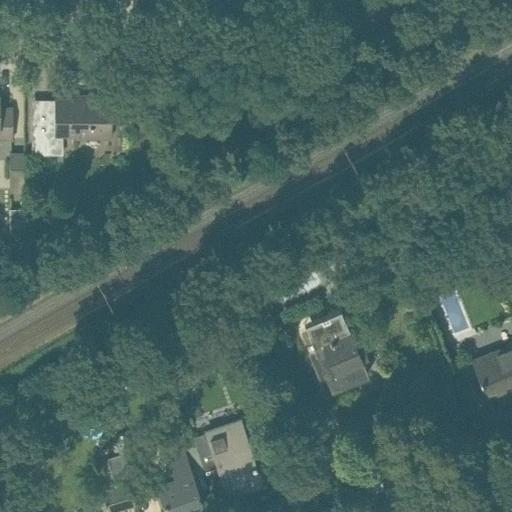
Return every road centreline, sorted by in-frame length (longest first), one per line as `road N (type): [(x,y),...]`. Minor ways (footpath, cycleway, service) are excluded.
road 1 (residential): [(0,46),(306,46),(332,40),(397,0)]
road 2 (residential): [(341,511),(511,460)]
